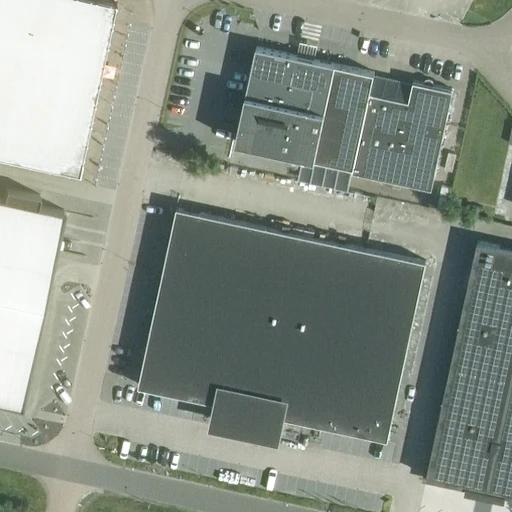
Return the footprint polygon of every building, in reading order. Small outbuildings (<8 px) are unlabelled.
[(0,0),(0,156),(78,174),(115,3),(101,0),(0,0)] [(236,142),(315,160),(336,64),(256,47),(236,142)] [(374,73),(336,64),(315,160),(353,168),(370,92),(374,73)] [(353,171),(432,189),(453,90),(413,81),(409,101),(370,92),(353,168),(353,171)] [(0,197),(0,403),(21,408),(64,212),(37,206),(39,196),(6,189),(3,199),(0,197)] [(177,207),(139,386),(215,402),(224,404),(223,413),(274,424),(276,415),(286,417),(388,439),(426,261),(367,248),(177,207)] [(427,478),(511,496),(511,248),(478,241),(427,478)]
